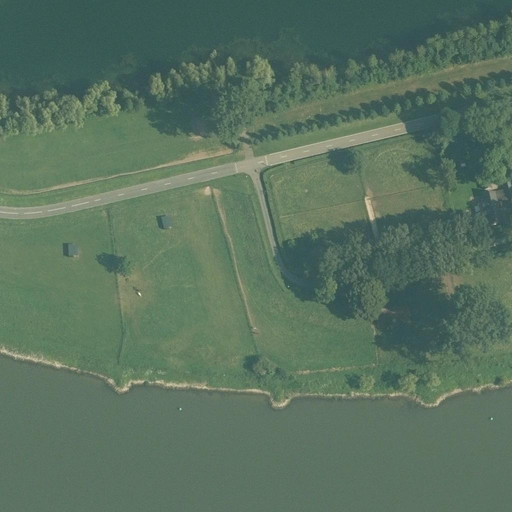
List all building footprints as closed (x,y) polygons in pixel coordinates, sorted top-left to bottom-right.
[(192,124),(194,134),(204,132),(201,122),(192,124)] [(472,132),(470,125),(459,127),(460,135),(472,132)] [(489,227),(503,224),(498,203),(508,200),(510,211),(511,210),(511,187),(511,185),(505,187),(506,192),(483,197),(484,204),(481,205),(479,207),(482,220),(485,222),(488,221),(489,227)] [(170,216),(160,217),(162,228),(172,226),(170,216)] [(72,259),(81,257),(79,246),(69,249),(72,259)] [(410,316),(378,318),(378,329),(410,327),(410,316)]
